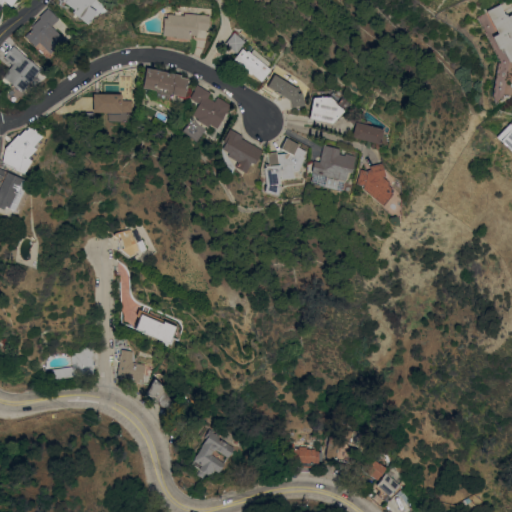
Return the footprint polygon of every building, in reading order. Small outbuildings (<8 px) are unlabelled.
[(90,0),(86,5),(94,12),(85,24),(69,12),(72,9),(60,0),(90,0)] [(511,59),(510,61),(509,59),(505,62),(497,47),(495,49),(488,36),(495,33),(483,10),(497,4),(502,14),(504,13),(505,16),(511,12),(511,59)] [(32,46),(23,35),(31,28),(29,26),(38,17),(47,8),(56,19),(50,26),(62,39),(47,53),(37,42),(32,46)] [(162,18),(166,18),(166,13),(183,15),(183,12),(209,15),(208,30),(196,29),(195,35),(190,35),(189,39),(174,37),(174,36),(161,35),(162,18)] [(240,30),(242,29),(247,34),(245,37),(238,32),(240,30)] [(234,32),(246,43),(241,49),(244,52),(249,46),(269,62),(266,66),(269,69),(259,82),(250,74),(249,75),(231,59),(236,53),(224,43),(234,32)] [(5,53),(4,52),(7,48),(8,49),(12,45),(21,53),(20,54),(39,70),(19,92),(0,76),(11,64),(2,56),(5,53)] [(179,75),(179,77),(186,78),(182,97),(169,95),(170,93),(164,91),(164,90),(154,88),(153,90),(139,87),(144,67),(179,75)] [(288,101),(264,87),(272,73),(274,74),(278,68),(290,76),(287,81),(296,87),(297,92),(302,91),(304,106),(289,108),(288,101)] [(209,92),(206,97),(212,101),(215,96),(230,104),(226,111),(225,110),(215,128),(207,123),(206,126),(194,119),(195,117),(190,114),(197,103),(187,98),(195,84),(209,92)] [(120,94),(120,100),(130,100),(130,111),(119,111),(119,112),(91,112),(91,93),(120,94)] [(324,97),(326,97),(328,97),(332,100),(334,104),(339,99),(343,99),(348,103),(348,104),(342,109),(342,110),(330,123),(307,118),(311,98),(324,97)] [(511,153),(493,136),(511,115),(511,153)] [(383,129),(379,144),(350,136),(354,121),(383,129)] [(16,134),(18,135),(23,130),(24,130),(27,128),(26,127),(28,125),(32,129),(33,128),(41,136),(31,146),(34,149),(26,157),(29,161),(21,173),(19,172),(17,169),(13,169),(1,163),(4,147),(16,134)] [(260,150),(252,163),(249,161),(243,172),(232,166),(235,161),(225,155),(226,152),(219,148),(222,142),(220,141),(227,129),(240,136),(239,138),(260,150)] [(261,191),(263,184),(261,168),(263,167),(263,166),(266,166),(265,153),(275,152),(275,154),(286,153),(278,148),(284,137),(297,144),(295,147),(304,151),(301,156),(303,157),(295,171),(290,171),(291,178),(278,179),(278,175),(276,176),(277,184),(274,195),(261,191)] [(344,153),(354,156),(350,173),(346,172),(343,180),(340,190),(308,183),(311,172),(309,172),(312,160),(318,162),(322,145),(338,149),(337,154),(343,155),(344,153)] [(381,163),(384,175),(380,176),(388,182),(387,185),(391,188),(389,191),(391,193),(381,206),(361,189),(361,185),(354,184),(358,169),(365,171),(365,170),(369,169),(368,166),(381,163)] [(0,208),(0,169),(25,182),(9,213),(0,208)] [(400,181),(401,189),(398,193),(391,188),(392,187),(389,185),(391,183),(390,182),(393,177),(395,179),(396,178),(400,181)] [(137,250),(129,256),(119,248),(117,238),(112,234),(115,232),(128,229),(137,250)] [(162,321),(174,326),(166,346),(157,342),(158,339),(133,328),(137,317),(134,316),(137,309),(163,320),(162,321)] [(72,355),(72,353),(73,353),(73,352),(79,352),(79,347),(91,347),(91,375),(79,375),(78,376),(76,377),(74,376),(50,379),(49,369),(70,366),(70,355),(72,355)] [(132,351),(131,360),(132,360),(131,362),(144,364),(140,383),(125,380),(126,376),(117,374),(122,349),(132,351)] [(164,388),(163,390),(171,403),(172,404),(172,406),(172,408),(171,409),(170,409),(167,409),(166,408),(166,407),(165,407),(161,407),(158,405),(156,399),(155,401),(145,392),(153,378),(164,388)] [(177,430),(177,421),(189,421),(189,429),(177,430)] [(334,459),(325,457),(325,456),(324,456),(330,426),(347,429),(347,428),(361,431),(358,446),(342,442),(337,446),(334,459)] [(203,438),(202,437),(206,429),(217,436),(216,437),(231,447),(225,457),(213,450),(211,450),(208,454),(221,463),(215,473),(211,470),(207,476),(203,474),(200,478),(194,474),(197,470),(195,469),(198,465),(190,460),(203,438)] [(332,434),(330,460),(354,461),(355,435),(332,434)] [(316,449),(316,462),(310,462),(310,467),(284,466),(285,448),(316,449)] [(375,480),(359,467),(369,455),(385,468),(375,480)] [(375,484),(381,478),(380,478),(385,472),(398,485),(388,496),(375,484)]
